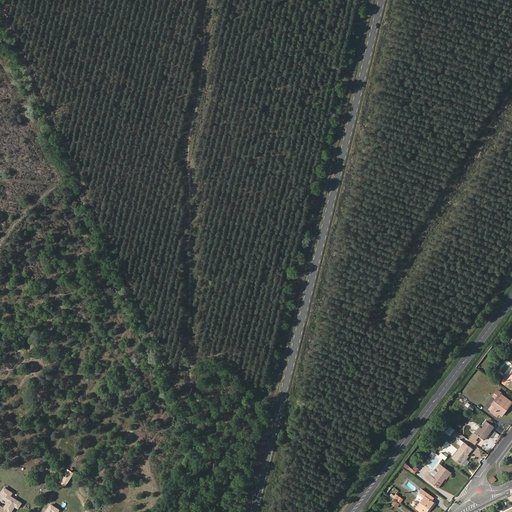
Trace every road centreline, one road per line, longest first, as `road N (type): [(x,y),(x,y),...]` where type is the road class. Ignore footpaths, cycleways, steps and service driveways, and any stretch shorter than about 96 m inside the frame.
road 1 (secondary): [(379,0),(254,511)]
road 2 (track): [(208,0),(188,160),(189,406)]
road 3 (primary): [(511,298),(351,511)]
road 4 (track): [(511,100),(381,313)]
